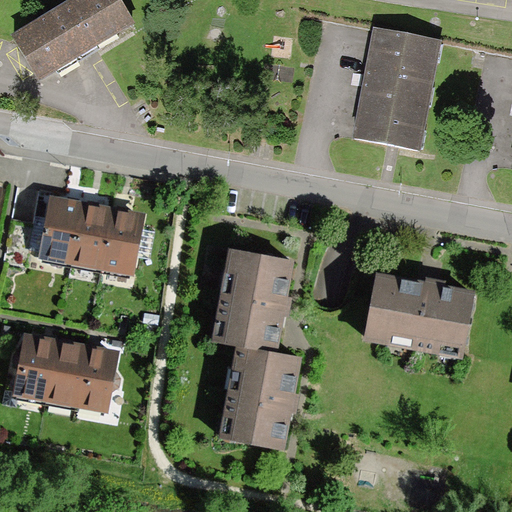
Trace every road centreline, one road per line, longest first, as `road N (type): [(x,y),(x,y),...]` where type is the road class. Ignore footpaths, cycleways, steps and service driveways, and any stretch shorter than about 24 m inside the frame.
road 1 (residential): [(511,227),(0,129)]
road 2 (track): [(346,511),(185,481),(161,460),(153,434),(157,392),(192,188)]
road 3 (track): [(0,451),(185,481)]
